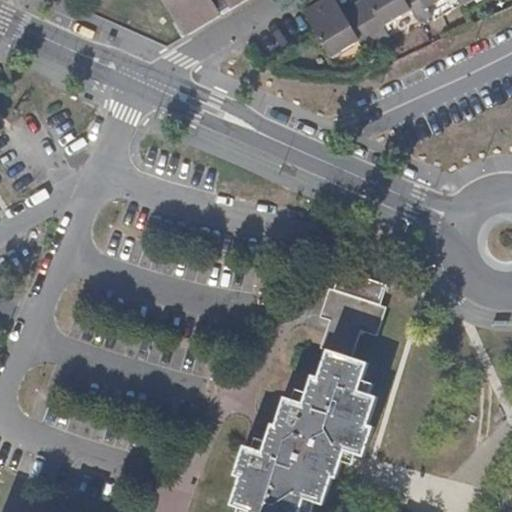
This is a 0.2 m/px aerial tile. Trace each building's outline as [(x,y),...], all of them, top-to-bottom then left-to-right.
[(157,0),(177,36),(242,0),(157,0)] [(354,55),(368,47),(348,12),(338,19),(335,14),(326,0),(323,0),(296,15),(311,43),(310,44),(320,62),(349,47),(354,55)] [(345,7),(348,12),(360,5),(357,0),(345,7)] [(348,12),(368,47),(379,40),(374,30),(404,13),(395,0),(357,0),(360,5),(348,12)] [(395,0),(404,13),(412,27),(422,21),(417,12),(437,0),(395,0)] [(338,19),(348,12),(345,7),(335,14),(338,19)] [(303,511),(307,501),(323,507),(333,479),(337,481),(343,465),(348,452),(366,458),(376,431),(367,427),(377,399),(360,393),(369,366),(354,360),(364,334),(380,340),(390,312),(382,309),(389,289),(344,273),(336,294),(332,293),(322,322),(332,324),(322,354),(329,357),(320,383),(314,381),(305,409),(288,403),(279,429),(274,427),(269,441),(264,455),(247,448),(236,477),(241,479),(230,507),(244,511),(303,511)]
